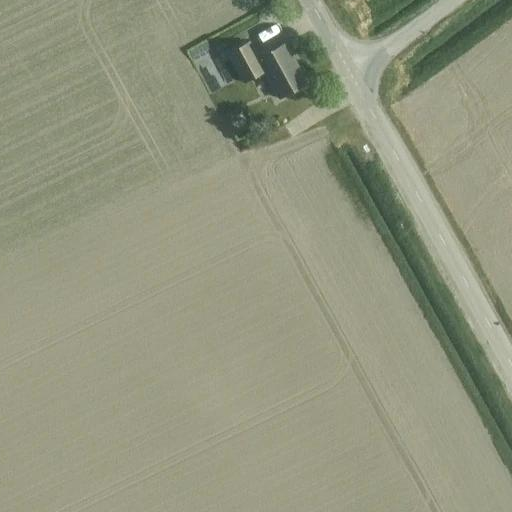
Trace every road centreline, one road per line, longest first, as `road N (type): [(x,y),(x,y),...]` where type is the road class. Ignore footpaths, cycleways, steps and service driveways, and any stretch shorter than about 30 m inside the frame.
road 1 (tertiary): [(511,367),(351,79)]
road 2 (unclassified): [(351,79),(458,0)]
